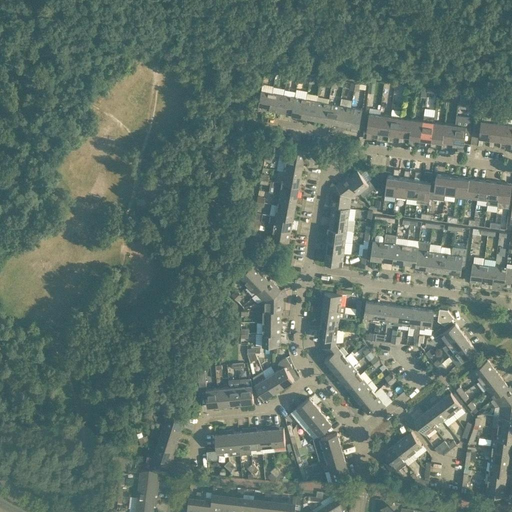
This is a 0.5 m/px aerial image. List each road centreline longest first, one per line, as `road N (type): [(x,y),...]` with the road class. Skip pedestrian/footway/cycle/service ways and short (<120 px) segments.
road 1 (residential): [(169,511),(172,484),(202,416),(266,410),(313,375)]
road 2 (residential): [(511,301),(303,271)]
road 3 (residential): [(332,172),(368,147),(507,167),(511,154)]
